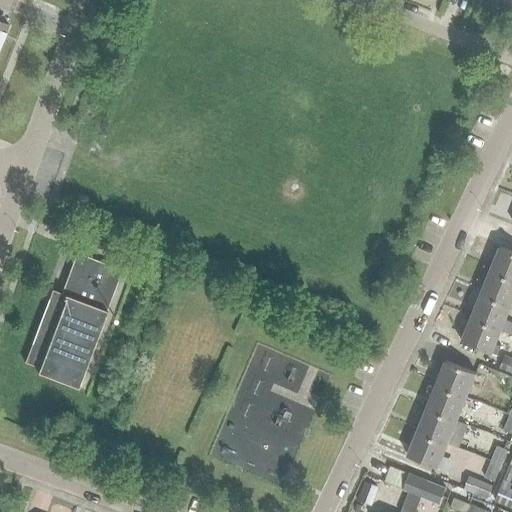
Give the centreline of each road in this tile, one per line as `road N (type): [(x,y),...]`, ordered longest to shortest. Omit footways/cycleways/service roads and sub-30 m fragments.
road 1 (residential): [(328,511),(511,113)]
road 2 (residential): [(24,170),(85,0)]
road 3 (residential): [(511,55),(362,0)]
road 4 (residential): [(0,458),(145,511)]
